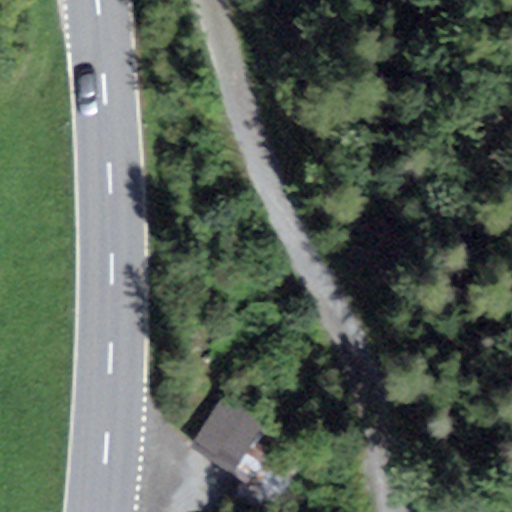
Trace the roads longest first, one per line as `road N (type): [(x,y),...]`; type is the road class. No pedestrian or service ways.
road 1 (track): [(212,0),(229,77),(373,407),(400,511)]
road 2 (secondary): [(96,0),(110,270),(98,511)]
